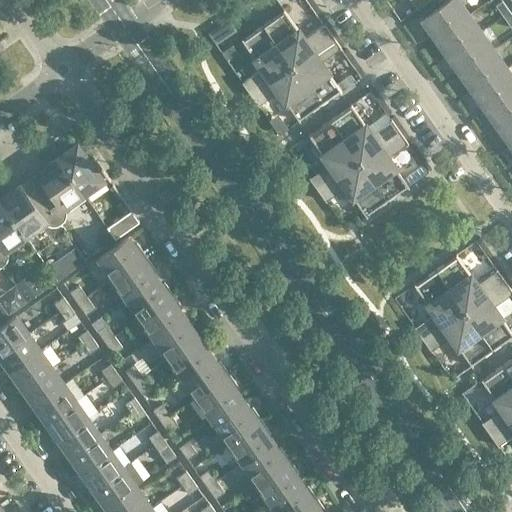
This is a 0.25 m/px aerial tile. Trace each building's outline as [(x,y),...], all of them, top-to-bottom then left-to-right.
[(428,0),(410,0),(417,8),(428,0)] [(434,39),(468,15),(457,0),(450,0),(424,19),(436,36),(434,39)] [(496,5),(504,16),(510,12),(502,0),(496,5)] [(283,11),(263,25),(291,64),(332,35),(324,23),(304,37),(283,8),(282,9),(283,11)] [(481,33),(468,15),(434,39),(437,37),(449,54),(446,56),(446,57),(481,33)] [(228,19),(221,24),(229,35),(236,30),(228,19)] [(291,64),(263,25),(243,39),(242,37),(241,38),(261,67),(242,81),(250,93),(291,64)] [(493,50),(481,33),(446,57),(447,57),(449,55),(461,72),(458,74),(459,74),(493,50)] [(341,47),(332,35),(291,64),(319,104),(339,90),(340,91),(341,90),(321,61),(341,47)] [(506,68),(493,50),(459,74),(459,75),(462,72),(474,89),(471,91),(471,92),(506,68)] [(319,104),(291,64),(250,93),(258,105),(278,91),(299,120),(300,119),(299,118),(319,104)] [(511,89),(511,77),(506,68),(471,92),(474,90),(486,107),(483,109),(484,110),(511,89)] [(339,82),(344,89),(356,80),(351,74),(339,82)] [(511,116),(511,89),(484,110),(487,108),(499,125),(496,127),(511,116)] [(371,133),(351,103),(349,104),(350,106),(330,120),(358,159),(399,130),(391,119),(371,133)] [(511,142),(511,116),(496,127),(499,125),(511,142),(508,144),(509,145),(511,142)] [(358,159),(330,120),(310,134),(309,132),(308,133),(329,162),(309,176),(317,188),(358,159)] [(275,128),(279,134),(288,128),(284,122),(275,128)] [(408,142),(399,130),(358,159),(386,199),(406,185),(407,186),(408,186),(388,156),(408,142)] [(70,148),(58,157),(83,192),(107,175),(92,155),(91,156),(92,157),(88,159),(80,147),(72,152),(70,149),(71,149),(70,148)] [(83,192),(58,157),(45,166),(46,167),(46,166),(48,169),(31,182),(62,225),(62,224),(62,223),(64,221),(66,218),(67,215),(67,212),(66,208),(64,206),(83,192)] [(386,199),(358,159),(317,188),(326,200),(346,186),(366,216),(367,215),(366,213),(386,199)] [(62,225),(31,182),(14,194),(12,191),(12,190),(0,198),(0,200),(24,234),(43,221),(45,223),(48,225),(51,226),(54,226),(58,225),(61,224),(61,225),(62,225)] [(24,234),(0,200),(0,261),(3,267),(4,266),(3,265),(6,263),(7,260),(8,257),(8,254),(8,250),(6,248),(24,234)] [(107,226),(109,228),(116,238),(139,221),(131,210),(107,226)] [(107,231),(97,238),(101,244),(112,237),(107,231)] [(134,245),(128,236),(99,257),(113,277),(145,255),(137,243),(134,245)] [(76,246),(66,253),(76,268),(87,261),(76,246)] [(476,282),(456,253),(455,254),(456,255),(436,269),(464,309),(505,280),(496,268),(476,282)] [(154,267),(145,255),(113,277),(127,297),(156,276),(151,269),(154,267)] [(464,309),(436,269),(416,284),(415,282),(413,283),(434,312),(414,326),(423,338),(464,309)] [(161,284),(156,276),(127,297),(141,316),(173,294),(164,282),(161,284)] [(511,292),(511,290),(505,280),(464,309),(491,348),(511,334),(511,335),(511,332),(493,306),(511,292)] [(78,285),(69,291),(77,303),(86,296),(78,285)] [(181,306),(173,294),(141,316),(155,336),(184,316),(178,308),(181,306)] [(69,304),(63,296),(54,302),(60,311),(69,304)] [(94,307),(86,296),(77,303),(85,314),(94,307)] [(0,304),(0,319),(9,313),(2,303),(0,304)] [(75,313),(69,304),(60,311),(66,319),(75,313)] [(491,348),(464,309),(423,338),(431,350),(451,336),(471,365),(473,364),(471,363),(491,348)] [(0,352),(28,333),(16,315),(0,326),(0,352)] [(189,323),(184,316),(155,336),(169,356),(200,333),(192,321),(189,323)] [(106,324),(97,330),(105,342),(114,335),(106,324)] [(92,338),(86,329),(77,336),(83,344),(92,338)] [(40,349),(28,333),(0,352),(0,354),(8,366),(10,365),(13,368),(40,349)] [(209,345),(200,333),(169,356),(182,375),(211,355),(206,347),(209,345)] [(122,347),(114,335),(105,342),(113,353),(122,347)] [(98,346),(92,338),(83,344),(89,352),(98,346)] [(52,366),(40,349),(13,368),(15,372),(14,373),(23,387),(52,366)] [(217,362),(211,355),(182,375),(196,395),(228,372),(220,360),(217,362)] [(511,358),(503,365),(511,377),(511,358)] [(116,371),(110,363),(101,369),(107,378),(116,371)] [(134,363),(125,370),(133,381),(142,375),(134,363)] [(511,417),(511,377),(503,365),(483,379),(482,377),(481,378),(501,407),(481,421),(490,433),(511,417)] [(63,383),(52,366),(23,387),(32,400),(34,398),(36,402),(63,383)] [(122,380),(116,371),(107,378),(113,386),(122,380)] [(237,385),(228,372),(196,395),(211,415),(240,395),(234,387),(237,385)] [(150,386),(142,375),(133,381),(141,392),(150,386)] [(75,400),(63,383),(36,402),(39,405),(37,407),(46,420),(75,400)] [(140,405),(134,396),(125,403),(131,411),(140,405)] [(87,417),(75,400),(46,420),(56,433),(58,432),(60,436),(87,417)] [(249,409),(244,401),(215,421),(229,441),(261,419),(252,407),(249,409)] [(161,403),(152,409),(160,420),(169,414),(161,403)] [(145,413),(140,405),(131,411),(136,420),(145,413)] [(177,425),(169,414),(160,420),(168,432),(177,425)] [(99,433),(87,417),(60,436),(63,439),(61,441),(70,454),(99,433)] [(511,417),(490,433),(498,445),(511,435),(511,417)] [(270,431),(261,419),(229,441),(243,461),(272,441),(267,433),(270,431)] [(163,438),(157,430),(148,436),(154,444),(163,438)] [(111,450),(99,433),(70,454),(79,467),(81,465),(84,469),(111,450)] [(169,446),(163,438),(154,444),(160,453),(169,446)] [(196,451),(188,440),(179,446),(187,458),(196,451)] [(277,448),(272,441),(243,461),(257,481),(289,458),(280,446),(277,448)] [(123,467),(111,450),(84,469),(86,473),(84,474),(94,487),(123,467)] [(297,470),(289,458),(257,481),(271,500),(299,480),(294,473),(297,470)] [(135,484),(123,467),(94,487),(103,500),(105,499),(108,503),(135,484)] [(208,469),(199,475),(207,486),(216,480),(208,469)] [(191,478),(185,470),(176,476),(182,485),(191,478)] [(197,487),(191,478),(182,485),(188,493),(197,487)] [(224,491),(216,480),(207,486),(215,498),(224,491)] [(305,487),(299,480),(271,500),(278,511),(296,511),(316,498),(308,485),(305,487)] [(143,511),(151,507),(138,489),(112,508),(114,511),(143,511)] [(322,511),(325,510),(316,498),(296,511),(322,511)] [(214,511),(215,511),(209,503),(200,510),(201,511),(214,511)]
